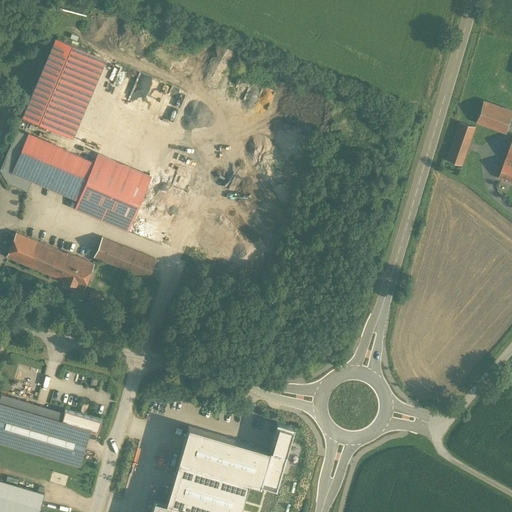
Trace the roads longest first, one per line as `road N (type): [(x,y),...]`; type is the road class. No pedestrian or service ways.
road 1 (tertiary): [(361,374),(472,0)]
road 2 (unclassified): [(135,373),(320,413)]
road 3 (unclassified): [(323,391),(139,357)]
road 4 (unclassified): [(383,414),(432,423),(454,413),(511,347)]
road 5 (unclassified): [(94,511),(135,373)]
road 6 (unclassified): [(139,357),(0,324)]
road 7 (unclassified): [(0,341),(135,373)]
